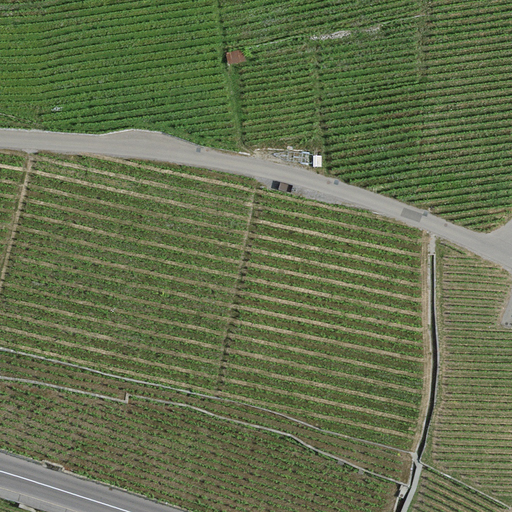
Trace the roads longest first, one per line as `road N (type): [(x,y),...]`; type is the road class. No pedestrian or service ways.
road 1 (track): [(0,140),(111,145),(296,174),(511,255)]
road 2 (tertiary): [(0,471),(127,511)]
